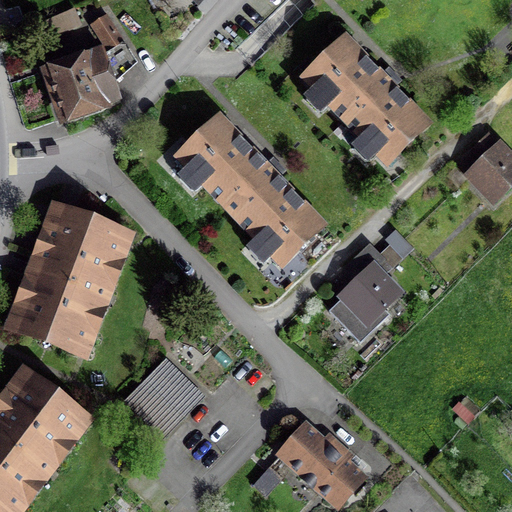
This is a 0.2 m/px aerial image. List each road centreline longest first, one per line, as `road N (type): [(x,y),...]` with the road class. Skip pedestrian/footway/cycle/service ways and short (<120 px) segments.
road 1 (residential): [(257,334),(511,89)]
road 2 (residential): [(257,334),(120,187),(78,157)]
road 3 (residential): [(188,502),(279,413),(294,383),(257,334)]
road 4 (residential): [(78,157),(132,113),(234,0)]
